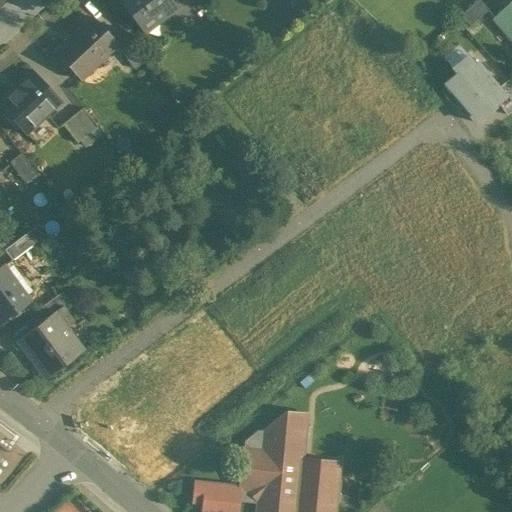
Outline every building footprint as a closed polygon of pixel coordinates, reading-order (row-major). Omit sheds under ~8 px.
[(117,0),(144,34),(145,32),(143,30),(173,7),(175,9),(177,8),(170,0),(117,0)] [(481,0),(479,0),(463,15),(472,26),(490,10),(481,0)] [(511,2),(496,18),(511,36),(511,2)] [(94,21),(74,39),(71,36),(54,52),(79,79),(116,45),(117,44),(113,40),(92,17),(91,18),(94,21)] [(116,45),(120,50),(130,42),(122,32),(113,40),(117,44),(116,45)] [(144,61),(130,42),(120,50),(134,68),(144,61)] [(461,73),(449,83),(460,96),(459,97),(475,115),(474,117),(479,123),(500,104),(510,96),(502,87),(481,63),(478,65),(470,56),(456,68),(461,73)] [(30,70),(17,83),(19,85),(0,103),(0,106),(25,134),(60,102),(30,70)] [(511,79),(502,87),(510,96),(500,104),(509,115),(511,112),(511,79)] [(83,108),(62,124),(77,143),(97,127),(83,108)] [(36,174),(20,153),(9,162),(25,183),(36,174)] [(2,253),(8,262),(33,244),(26,235),(2,253)] [(0,322),(29,301),(3,265),(0,267),(0,322)] [(62,291),(38,309),(45,319),(63,306),(70,302),(62,291)] [(45,319),(16,340),(17,341),(19,341),(28,353),(27,354),(28,355),(29,354),(44,374),(79,348),(64,328),(74,321),(63,306),(45,319)] [(176,426),(243,377),(218,343),(149,393),(147,390),(124,406),(127,410),(112,421),(145,466),(160,456),(170,471),(195,453),(176,426)] [(286,413),(270,426),(269,426),(264,430),(264,432),(262,450),(245,448),(243,448),(240,478),(238,480),(240,483),(240,487),(239,489),(241,489),(251,490),(258,498),(261,499),(259,511),(334,511),(336,503),(332,503),(336,462),(334,462),(334,463),(316,461),(314,462),(307,468),(302,461),(303,446),(304,446),(307,414),(293,413),(286,413)] [(245,441),(245,448),(262,450),(264,432),(258,431),(245,441)] [(239,489),(240,487),(196,483),(193,502),(204,503),(203,511),(236,511),(238,499),(255,501),(258,498),(251,490),(241,489),(239,489)]
